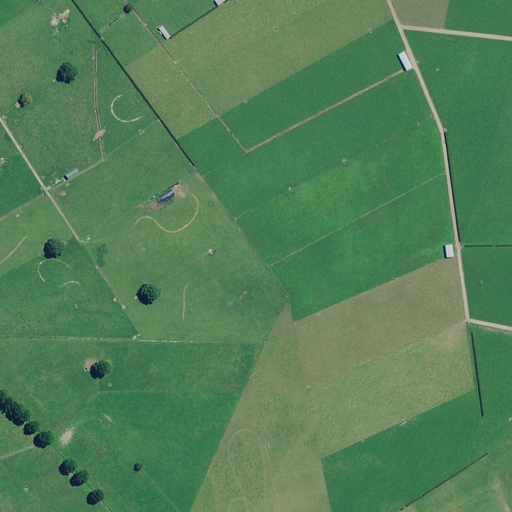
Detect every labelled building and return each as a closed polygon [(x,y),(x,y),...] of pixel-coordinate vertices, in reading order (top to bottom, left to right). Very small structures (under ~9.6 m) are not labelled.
[(159,31),(158,32),(160,35),(162,34),(166,39),(169,37),(161,25),(157,28),(159,31)] [(411,68),(403,52),(397,55),(405,71),(411,68)] [(78,173),(75,169),(64,175),(67,179),(78,173)] [(453,256),(451,245),(444,246),(445,257),(453,256)] [(438,250),(437,246),(424,250),(425,254),(438,250)]
